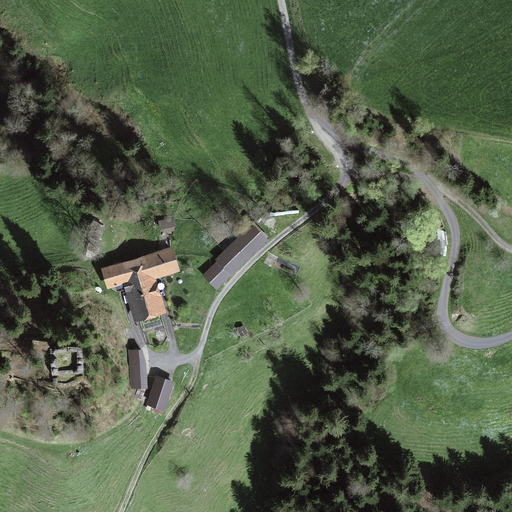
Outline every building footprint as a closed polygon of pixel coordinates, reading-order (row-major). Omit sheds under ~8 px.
[(174,218),(159,221),(160,228),(175,225),(174,218)] [(266,239),(253,225),(217,259),(218,261),(204,275),(216,288),(266,239)] [(171,249),(104,269),(109,285),(115,284),(115,285),(129,281),(138,315),(160,309),(150,277),(177,269),(171,249)] [(238,329),(241,334),(246,331),(243,325),(238,329)] [(132,386),(146,386),(145,362),(141,349),(129,350),(132,386)] [(164,407),(172,382),(158,377),(147,408),(159,412),(161,406),(164,407)]
